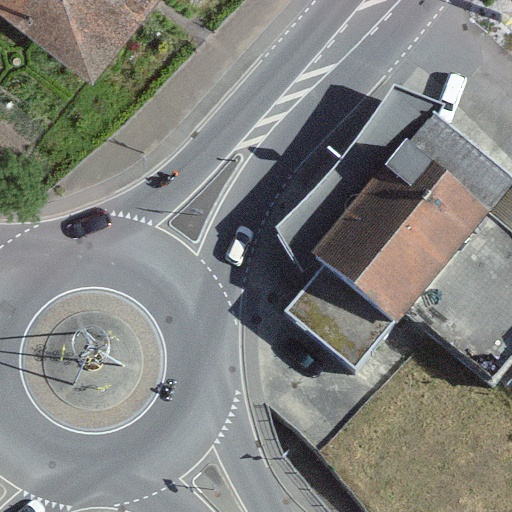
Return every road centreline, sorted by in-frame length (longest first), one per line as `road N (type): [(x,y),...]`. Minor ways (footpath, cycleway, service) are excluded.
road 1 (primary): [(377,0),(157,269)]
road 2 (primary): [(174,437),(198,396),(204,349),(189,304),(157,269)]
road 3 (primary): [(157,269),(113,251),(67,252),(24,273),(0,301)]
road 4 (primary): [(26,449),(91,471),(136,463),(174,437)]
road 5 (residential): [(511,98),(416,0)]
